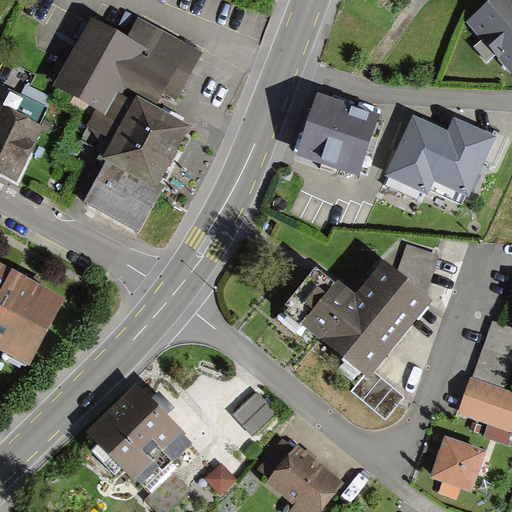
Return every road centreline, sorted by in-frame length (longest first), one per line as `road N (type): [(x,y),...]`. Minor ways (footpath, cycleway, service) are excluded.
road 1 (residential): [(172,297),(360,447),(377,450),(411,427),(474,251)]
road 2 (primary): [(172,297),(232,199),(312,0)]
road 3 (primary): [(0,473),(172,297)]
road 4 (residential): [(172,297),(0,193)]
